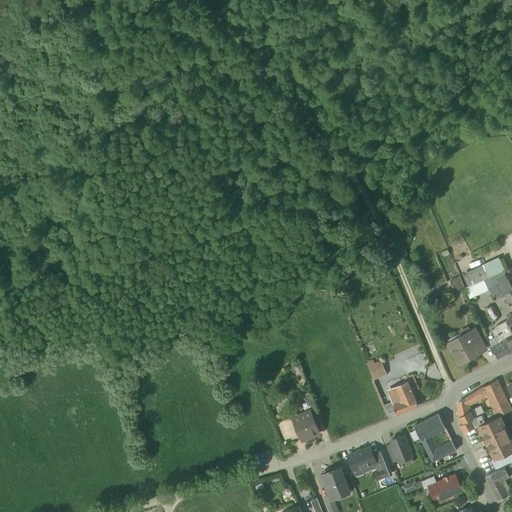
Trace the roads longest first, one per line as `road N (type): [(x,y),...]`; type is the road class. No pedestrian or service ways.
road 1 (track): [(453,392),(361,191),(198,0)]
road 2 (residential): [(443,402),(234,480)]
road 3 (residential): [(498,511),(443,402)]
